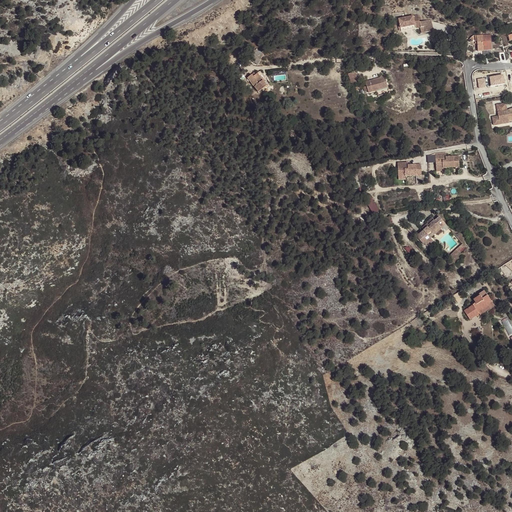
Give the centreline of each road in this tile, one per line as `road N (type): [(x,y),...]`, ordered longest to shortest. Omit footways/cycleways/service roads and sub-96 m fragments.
road 1 (trunk): [(19,125),(213,0)]
road 2 (trunk): [(156,0),(0,124)]
road 3 (trunk): [(19,125),(172,0)]
road 4 (trunk): [(133,0),(0,118)]
road 5 (residential): [(511,220),(479,139),(468,76),(474,64)]
road 6 (residential): [(336,60),(410,52),(474,64)]
